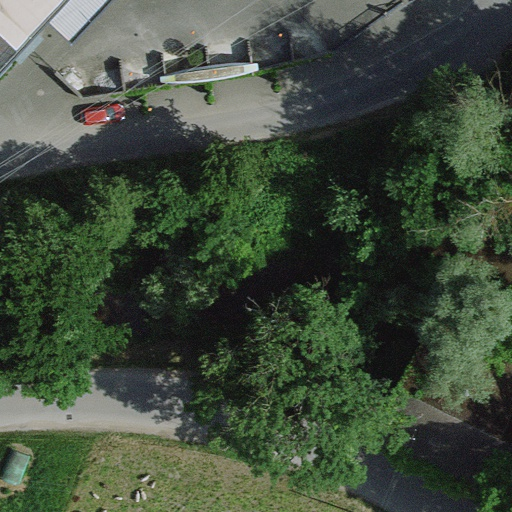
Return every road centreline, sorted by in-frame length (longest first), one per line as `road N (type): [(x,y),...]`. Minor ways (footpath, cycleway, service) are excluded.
road 1 (unclassified): [(0,154),(310,99),(481,0)]
road 2 (unclassified): [(438,511),(349,460),(266,427),(81,397),(0,400)]
